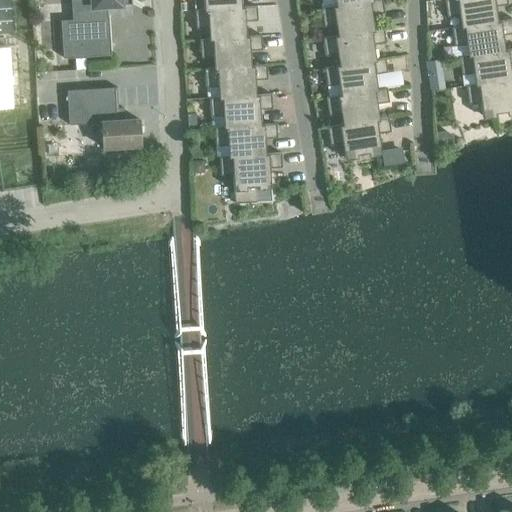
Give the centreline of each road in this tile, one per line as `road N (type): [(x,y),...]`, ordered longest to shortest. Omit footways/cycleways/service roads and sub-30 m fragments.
road 1 (residential): [(0,229),(154,206),(173,186),(161,0)]
road 2 (residential): [(286,511),(511,477)]
road 3 (residential): [(282,0),(315,188)]
road 4 (residential): [(409,0),(424,166)]
